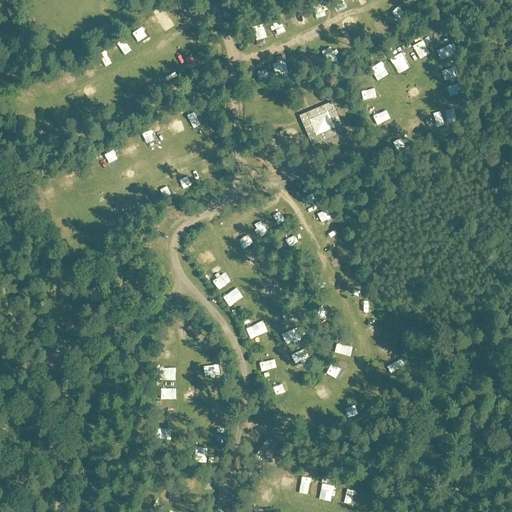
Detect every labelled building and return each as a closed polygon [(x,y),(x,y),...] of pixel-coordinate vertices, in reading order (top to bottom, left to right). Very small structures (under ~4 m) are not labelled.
[(346,0),(340,3),(345,16),(353,13),(347,0),(346,0)] [(319,16),(321,25),(330,23),(328,13),(319,16)] [(175,18),(162,24),(165,30),(178,24),(175,18)] [(305,33),(313,30),(310,21),(302,24),(305,33)] [(173,38),(179,34),(175,26),(169,30),(173,38)] [(274,29),(279,43),(289,40),(284,26),(274,29)] [(259,34),(262,49),(270,47),(266,32),(259,34)] [(149,33),(137,40),(140,46),(146,43),(150,51),(157,47),(149,33)] [(375,50),(372,39),(365,41),(368,52),(375,50)] [(124,49),(132,62),(139,58),(131,45),(124,49)] [(409,76),(418,72),(411,57),(401,62),(409,76)] [(453,58),(442,62),(446,74),(458,71),(453,58)] [(377,75),(384,90),(395,84),(388,69),(377,75)] [(459,88),(459,91),(464,89),(461,78),(451,81),(453,90),(459,88)] [(53,99),(62,95),(57,86),(49,90),(53,99)] [(334,110),(335,109),(332,102),(312,110),(313,112),(308,114),(307,112),(300,116),(308,135),(309,135),(310,137),(309,138),(312,145),(331,137),(330,135),(337,132),(337,134),(345,131),(336,112),(335,112),(334,110)] [(395,118),(381,124),(385,135),(399,129),(395,118)] [(166,131),(173,146),(180,143),(173,128),(166,131)] [(146,140),(151,152),(159,148),(153,137),(146,140)] [(128,166),(137,162),(132,153),(124,156),(128,166)] [(110,160),(116,175),(123,172),(117,157),(110,160)] [(308,205),(312,214),(319,211),(316,203),(308,205)] [(323,235),(333,231),(330,223),(320,226),(323,235)] [(223,246),(229,244),(226,232),(219,234),(223,246)] [(334,252),(342,245),(333,236),(325,243),(334,252)] [(261,259),(247,263),(251,276),(265,272),(261,259)] [(351,260),(341,263),(345,276),(354,274),(351,260)] [(294,320),(288,322),(292,333),(298,331),(294,320)] [(252,335),(257,347),(274,339),(269,328),(252,335)] [(167,340),(164,348),(177,354),(181,346),(167,340)] [(199,350),(202,361),(216,357),(212,347),(199,350)] [(394,349),(387,351),(390,364),(397,363),(394,349)] [(341,361),(358,366),(360,357),(344,352),(341,361)] [(264,370),(270,383),(286,376),(280,363),(264,370)] [(315,372),(313,377),(321,380),(323,376),(315,372)] [(163,375),(163,383),(176,383),(176,376),(163,375)] [(180,394),(165,394),(165,405),(180,404),(180,394)] [(321,421),(313,422),(313,436),(322,436),(321,421)] [(261,461),(264,457),(266,459),(272,449),(270,447),(273,443),(267,439),(255,457),(261,461)] [(310,489),(308,504),(316,505),(318,490),(310,489)] [(338,506),(341,496),(332,494),(329,504),(338,506)] [(273,511),(274,511),(281,506),(272,496),(264,503),(273,511)] [(363,511),(364,500),(352,500),(352,511),(363,511)]
